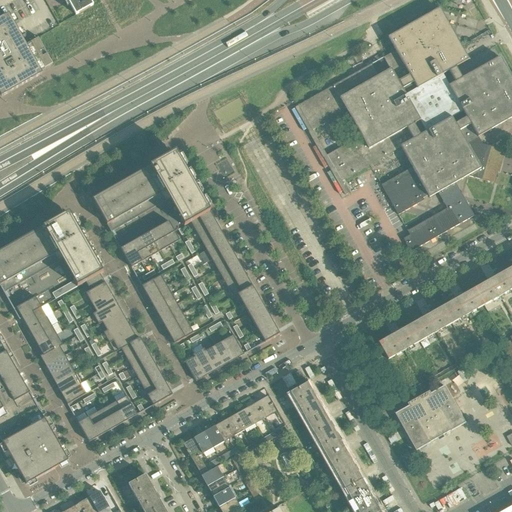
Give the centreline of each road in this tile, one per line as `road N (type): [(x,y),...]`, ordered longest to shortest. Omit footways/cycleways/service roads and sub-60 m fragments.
road 1 (residential): [(311,345),(511,229)]
road 2 (residential): [(311,345),(221,187),(197,190)]
road 3 (unclassified): [(409,511),(311,345)]
road 4 (residential): [(149,436),(311,345)]
road 5 (tertiary): [(0,189),(149,91)]
road 6 (tertiary): [(149,91),(0,162)]
road 7 (residential): [(16,511),(149,436)]
road 8 (tertiary): [(229,48),(302,26),(348,0)]
